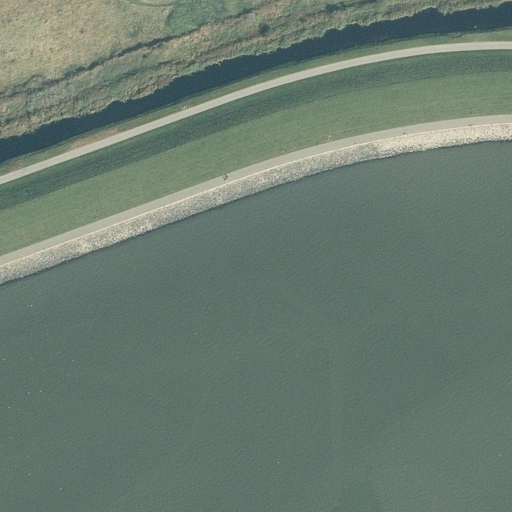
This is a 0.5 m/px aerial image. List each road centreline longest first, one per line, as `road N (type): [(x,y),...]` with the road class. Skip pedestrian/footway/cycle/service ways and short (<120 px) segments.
road 1 (unclassified): [(0,269),(322,156),(511,125)]
road 2 (unclassified): [(511,49),(404,56),(276,85),(0,184)]
